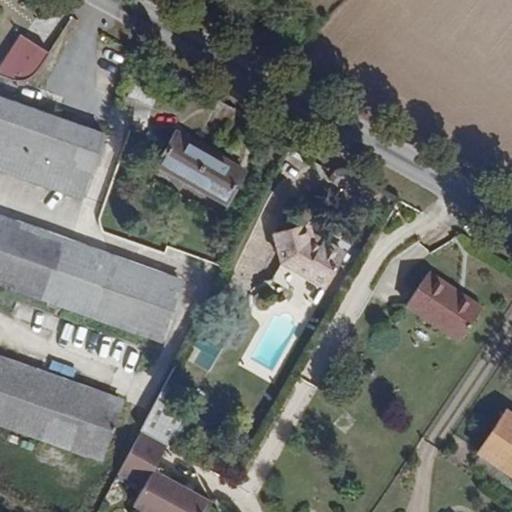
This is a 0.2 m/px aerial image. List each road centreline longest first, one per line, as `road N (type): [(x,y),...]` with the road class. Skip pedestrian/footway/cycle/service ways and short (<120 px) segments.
road 1 (unknown): [(0,333),(124,389),(163,368),(194,301),(192,284),(177,273),(92,248),(87,239),(113,135),(73,99),(94,0)]
road 2 (tertiary): [(511,225),(105,0)]
